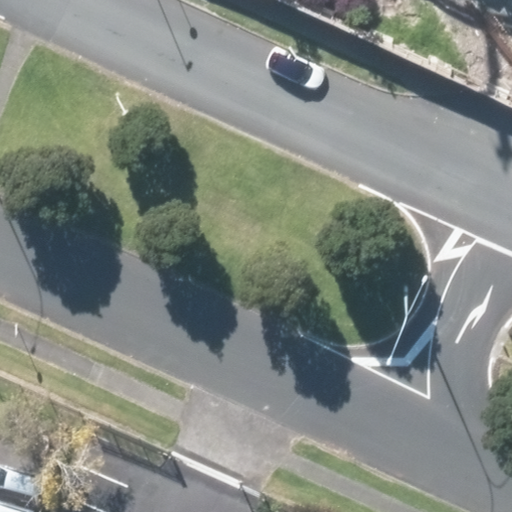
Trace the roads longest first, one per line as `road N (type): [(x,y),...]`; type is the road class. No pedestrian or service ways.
road 1 (tertiary): [(511,469),(450,446),(0,223)]
road 2 (tertiary): [(65,0),(511,199)]
